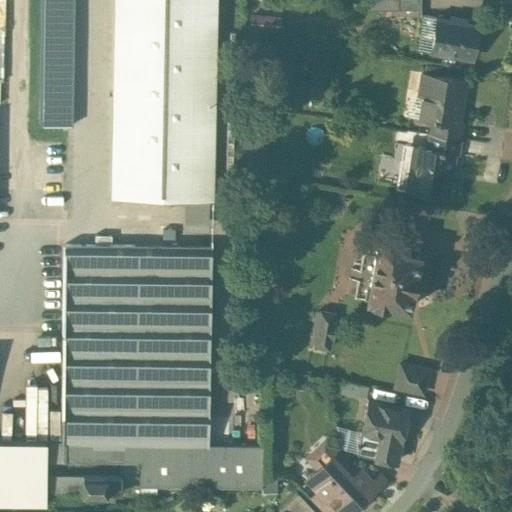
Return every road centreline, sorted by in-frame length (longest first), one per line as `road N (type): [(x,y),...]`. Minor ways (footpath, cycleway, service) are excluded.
road 1 (residential): [(511,240),(442,440),(389,511)]
road 2 (track): [(16,275),(18,0)]
